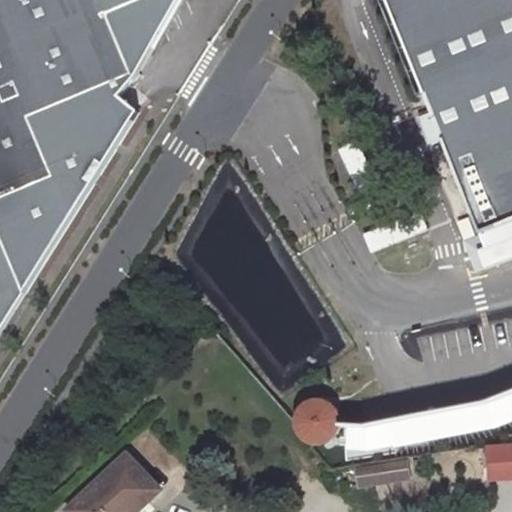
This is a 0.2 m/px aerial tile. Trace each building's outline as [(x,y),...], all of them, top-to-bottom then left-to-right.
[(0,0),(0,211),(59,187),(34,127),(138,85),(113,25),(173,0),(0,0)] [(138,85),(185,0),(173,0),(113,25),(138,85)] [(0,340),(140,118),(122,107),(138,85),(34,127),(59,187),(0,211),(0,340)] [(302,413),(302,427),(311,439),(325,443),(339,439),(347,427),(347,412),(338,401),(324,396),(311,401),(302,413)] [(511,444),(489,446),(491,480),(511,478),(511,444)] [(131,457),(71,508),(73,511),(134,511),(161,489),(131,457)] [(406,458),(352,469),(354,483),(407,473),(406,458)]
